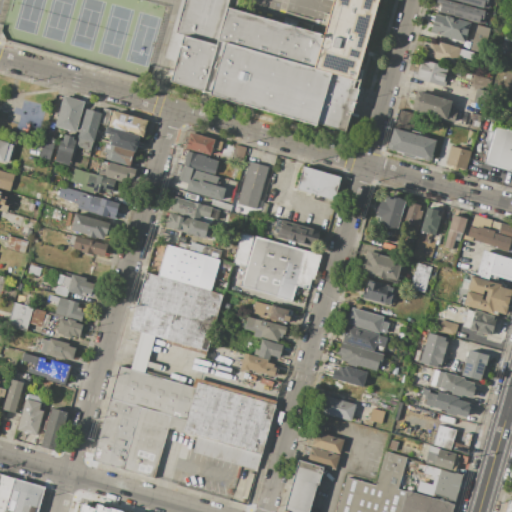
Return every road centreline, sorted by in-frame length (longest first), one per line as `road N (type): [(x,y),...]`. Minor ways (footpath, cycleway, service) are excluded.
road 1 (residential): [(263,511),(413,0)]
road 2 (residential): [(511,205),(0,58)]
road 3 (residential): [(59,511),(172,107)]
road 4 (residential): [(200,511),(0,453)]
road 5 (secondary): [(478,511),(511,395)]
